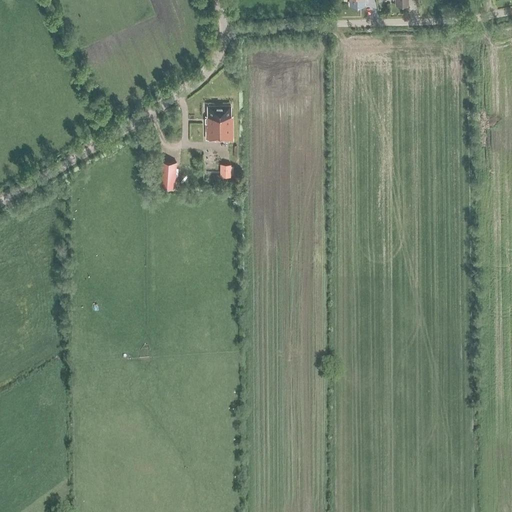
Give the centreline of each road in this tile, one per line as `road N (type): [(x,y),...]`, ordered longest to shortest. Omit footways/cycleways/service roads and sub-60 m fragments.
road 1 (unclassified): [(0,201),(192,86),(211,67),(223,30)]
road 2 (residential): [(323,25),(511,12)]
